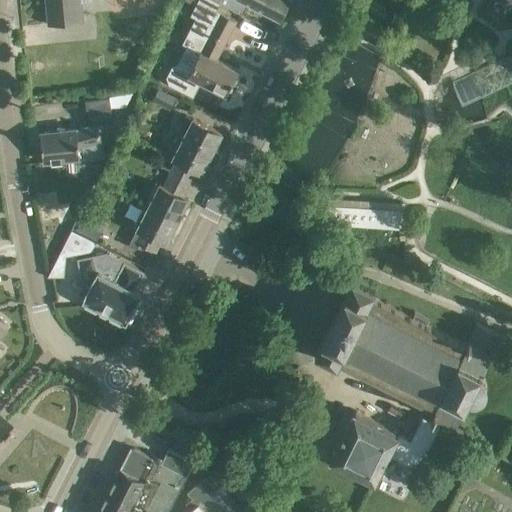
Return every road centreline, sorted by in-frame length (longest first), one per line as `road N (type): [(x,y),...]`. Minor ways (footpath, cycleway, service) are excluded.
road 1 (tertiary): [(122,379),(319,0)]
road 2 (residential): [(59,347),(40,310),(12,177),(0,59)]
road 3 (tertiary): [(56,511),(122,379)]
